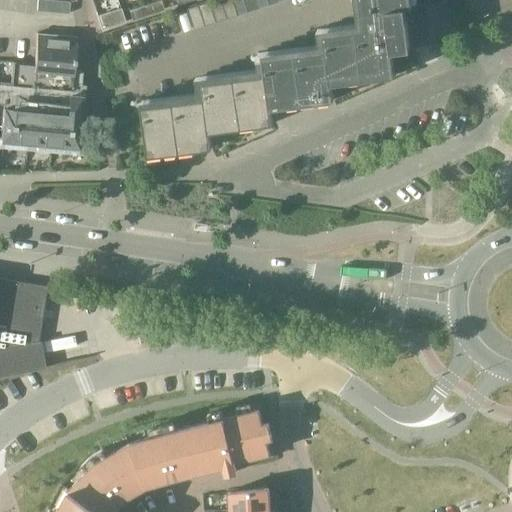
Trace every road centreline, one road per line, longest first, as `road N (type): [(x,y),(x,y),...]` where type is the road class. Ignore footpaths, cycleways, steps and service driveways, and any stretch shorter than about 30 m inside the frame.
road 1 (residential): [(238,175),(257,188),(329,199),(484,137),(496,105),(469,72)]
road 2 (residential): [(302,364),(190,357),(129,367),(50,399),(0,432)]
road 3 (secondary): [(256,261),(0,228)]
road 4 (residential): [(238,175),(469,72)]
road 5 (residential): [(485,358),(447,411),(410,425),(302,364)]
road 6 (secondary): [(256,261),(283,278),(459,315)]
road 7 (secondary): [(462,280),(256,261)]
road 8 (residential): [(302,364),(291,428),(321,511)]
road 9 (residential): [(107,150),(78,0)]
